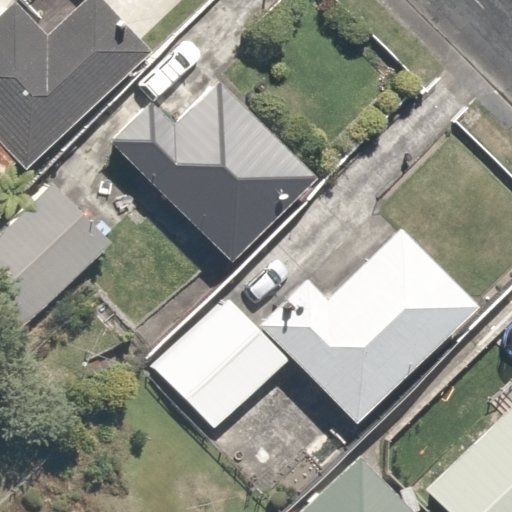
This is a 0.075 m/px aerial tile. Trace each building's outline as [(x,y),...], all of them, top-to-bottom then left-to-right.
[(131,44),(89,0),(64,0),(31,31),(0,0),(0,152),(8,161),(131,44)] [(160,123),(133,95),(88,139),(213,269),(302,184),(204,81),(160,123)] [(71,275),(108,310),(144,272),(35,169),(0,205),(0,322),(13,335),(71,275)] [(202,425),(278,355),(342,425),(463,314),(387,232),(315,298),(296,277),(243,326),(218,299),(146,365),(202,425)] [(511,385),(511,302),(471,343),(511,385)] [(382,511),(370,500),(391,479),(348,437),(273,511),(382,511)]
